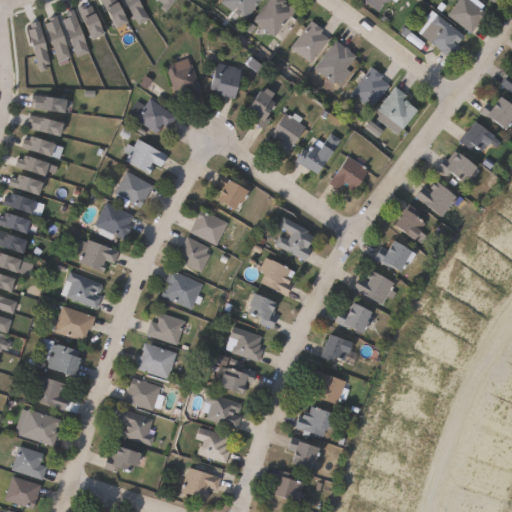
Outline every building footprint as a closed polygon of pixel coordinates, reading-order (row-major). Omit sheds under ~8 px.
[(109,0),(119,23),(108,28),(95,0),(109,0)] [(132,0),(144,19),(133,26),(117,0),(132,0)] [(170,0),(161,13),(155,9),(158,5),(151,0),(170,0)] [(262,0),(248,18),(242,13),(243,12),(238,7),(234,12),(222,2),(223,0),(262,0)] [(287,0),(286,2),(290,6),(291,5),(297,9),(275,37),(254,20),(269,0),(287,0)] [(392,0),(391,2),(389,0),(379,12),(365,0),(392,0)] [(479,0),(486,5),(483,9),(489,13),(481,25),(479,23),(473,32),(449,15),(459,0),(479,0)] [(79,6),(80,8),(86,6),(96,36),(83,41),(72,9),(79,6)] [(466,35),(460,43),(456,40),(455,42),(462,47),(453,59),(420,33),(429,21),(426,19),(433,9),(466,35)] [(84,53),(72,58),(57,20),(62,18),(60,13),(68,10),(84,53)] [(65,58),(52,63),(39,24),(44,22),(43,19),(51,16),(65,58)] [(330,38),(310,63),(291,47),(312,20),(325,30),(323,33),(330,38)] [(41,72),(34,74),(22,30),(26,29),(24,24),(33,22),(44,64),(39,65),(41,72)] [(337,40),(347,47),(348,46),(353,50),(352,51),(358,56),(334,84),(314,68),(337,40)] [(188,59),(190,64),(192,63),(203,95),(192,98),(190,91),(176,96),(166,66),(188,59)] [(243,69),(237,97),(217,93),(218,89),(213,88),(218,62),(239,67),(238,68),(243,69)] [(391,84),(372,109),(352,93),(373,66),(384,75),(382,78),(391,84)] [(511,90),(503,83),(510,74),(511,75),(511,90)] [(420,109),(406,129),(379,110),(396,86),(408,95),(405,99),(420,109)] [(272,117),(264,130),(253,122),(255,119),(251,117),(254,113),(250,110),(264,90),(275,98),(273,100),(278,104),(270,116),(272,117)] [(58,97),(56,111),(28,108),(29,101),(26,101),(26,93),(58,97)] [(506,95),(511,100),(511,123),(507,129),(497,120),(494,122),(481,111),(489,102),(495,108),(506,95)] [(150,98),(178,117),(169,129),(163,125),(157,134),(136,119),(137,118),(129,113),(138,101),(145,106),(150,98)] [(55,121),(51,134),(23,127),(24,121),(22,120),(24,113),(55,121)] [(306,127),(288,155),(277,147),(282,138),(280,137),(278,139),(271,135),(285,113),(306,127)] [(480,121),(498,136),(491,145),(489,143),(483,151),(475,144),(471,150),(460,140),(467,131),(470,134),(480,121)] [(24,135),(46,142),(42,155),(15,146),(18,137),(23,139),(24,135)] [(138,139),(168,156),(161,167),(154,163),(151,167),(154,169),(151,175),(125,161),(129,155),(124,152),(128,144),(134,147),(138,139)] [(315,144),(323,149),(324,148),(333,154),(320,175),(297,160),(307,146),(311,149),(315,144)] [(462,152),(480,167),(471,178),(468,176),(464,182),(452,172),(448,177),(437,169),(446,157),(454,164),(462,152)] [(18,154),(40,161),(36,174),(9,165),(11,157),(16,158),(18,154)] [(369,170),(357,188),(355,187),(353,191),(347,187),(349,185),(346,182),(340,191),(329,183),(349,156),(369,170)] [(154,185),(142,208),(115,193),(127,171),(154,185)] [(12,173),(34,180),(30,193),(3,185),(5,177),(10,178),(12,173)] [(223,176),(230,180),(231,179),(251,191),(245,202),(243,201),(238,211),(220,200),(225,190),(217,185),(223,176)] [(437,181),(457,196),(442,217),(416,196),(424,186),(432,192),(434,190),(431,188),(437,181)] [(6,192),(27,199),(23,213),(0,205),(0,195),(4,197),(6,192)] [(132,227),(126,240),(115,234),(112,240),(98,233),(101,228),(95,225),(107,202),(134,216),(129,225),(132,227)] [(228,222),(217,245),(190,232),(202,209),(228,222)] [(425,231),(417,240),(398,225),(411,209),(425,220),(420,227),(425,231)] [(11,213),(33,221),(29,234),(0,224),(0,216),(9,219),(11,213)] [(316,236),(309,248),(313,250),(306,262),(275,244),(280,236),(290,241),(294,234),(281,227),(286,217),(311,230),(309,233),(316,236)] [(0,233),(18,239),(14,252),(0,247),(0,233)] [(211,255),(201,273),(185,265),(187,262),(178,257),(188,236),(210,248),(207,253),(211,255)] [(80,240),(87,242),(88,240),(120,252),(115,264),(106,260),(104,265),(108,266),(106,272),(80,263),(82,256),(75,253),(80,240)] [(398,241),(419,254),(412,265),(409,263),(403,272),(390,264),(389,267),(375,258),(382,247),(391,253),(398,241)] [(0,253),(2,254),(2,253),(24,261),(20,274),(0,267),(0,253)] [(292,270),(289,276),(293,279),(290,285),(293,286),(287,297),(260,282),(264,274),(266,275),(274,260),(292,270)] [(204,284),(199,296),(203,298),(200,304),(195,302),(192,310),(161,296),(165,289),(166,289),(168,284),(166,283),(172,270),(204,284)] [(372,270),(395,283),(383,305),(355,289),(361,278),(369,282),(371,279),(368,277),(372,270)] [(105,284),(101,294),(98,292),(97,295),(102,297),(97,309),(61,295),(70,271),(105,284)] [(0,273),(18,280),(13,293),(0,288),(0,273)] [(256,294),(279,303),(274,316),(278,317),(273,329),(260,323),(261,319),(250,315),(250,313),(243,309),(247,299),(253,302),(256,294)] [(0,297),(11,301),(7,313),(0,310),(0,297)] [(375,313),(370,322),(372,323),(366,334),(351,326),(349,329),(336,322),(342,311),(351,316),(358,303),(375,313)] [(96,317),(91,331),(89,331),(85,342),(55,332),(64,306),(96,317)] [(187,321),(179,346),(147,335),(151,321),(159,324),(162,313),(187,321)] [(9,320),(0,317),(0,332),(4,334),(9,320)] [(264,350),(260,362),(232,352),(226,349),(234,326),(262,336),(260,344),(261,344),(260,349),(264,350)] [(357,344),(354,352),(360,354),(355,366),(343,361),(342,365),(339,364),(337,370),(330,367),(332,362),(320,358),(324,346),(329,348),(334,335),(357,344)] [(84,359),(79,377),(46,367),(51,351),(42,348),(45,338),(55,341),(54,344),(81,352),(80,357),(84,359)] [(0,353),(4,355),(8,343),(0,340),(0,353)] [(178,353),(170,379),(136,368),(140,355),(142,356),(145,350),(143,349),(145,343),(178,353)] [(220,366),(230,370),(230,368),(244,373),(245,368),(258,373),(254,383),(249,381),(244,395),(221,387),(223,381),(216,378),(220,366)] [(350,390),(346,400),(340,398),(337,406),(313,396),(315,390),(319,391),(321,386),(311,382),(316,370),(347,382),(344,388),(350,390)] [(67,385),(64,393),(61,392),(60,395),(69,398),(65,411),(33,400),(38,383),(31,381),(33,374),(67,385)] [(165,396),(161,409),(155,407),(153,411),(125,401),(133,377),(161,387),(159,394),(165,396)] [(241,417),(237,430),(206,420),(208,414),(202,412),(208,393),(241,403),(238,416),(241,417)] [(313,407),(336,415),(334,421),(336,422),(333,431),(331,430),(330,432),(326,431),(324,437),(310,433),(309,437),(302,435),(304,431),(295,428),(300,415),(303,416),(305,412),(310,414),(313,407)] [(62,420),(60,427),(58,426),(55,433),(58,434),(54,447),(20,435),(28,409),(62,420)] [(153,420),(149,435),(155,437),(152,444),(118,433),(120,425),(127,427),(127,425),(119,422),(123,410),(153,420)] [(228,445),(227,449),(231,451),(227,463),(198,454),(200,447),(202,448),(204,442),(196,439),(200,428),(229,437),(226,445),(228,445)] [(320,448),(313,469),(294,463),(297,453),(289,451),(293,438),(309,443),(309,444),(320,448)] [(48,467),(43,480),(12,471),(20,447),(45,454),(41,465),(48,467)] [(144,455),(140,468),(136,467),(134,473),(119,469),(118,473),(104,468),(107,458),(117,460),(121,447),(144,455)] [(182,467),(189,470),(190,468),(222,478),(217,493),(208,490),(207,491),(210,492),(207,500),(187,494),(186,498),(181,496),(182,492),(181,492),(183,485),(177,483),(182,467)] [(41,486),(34,509),(6,501),(13,477),(41,486)] [(305,493),(302,504),(278,496),(284,478),(304,484),(301,492),(305,493)]
